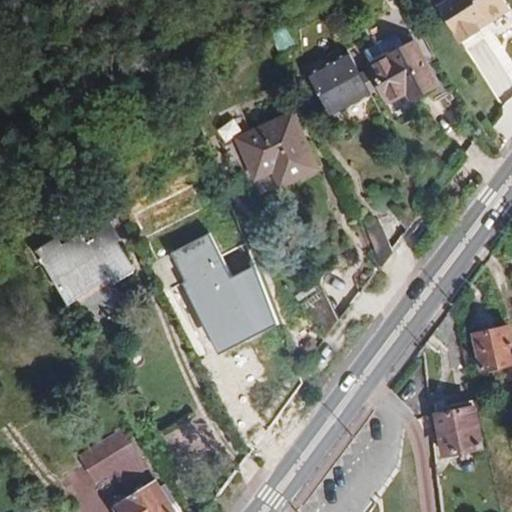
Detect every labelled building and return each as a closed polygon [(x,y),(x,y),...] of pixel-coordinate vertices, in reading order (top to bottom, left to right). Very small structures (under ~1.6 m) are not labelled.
[(511,19),(511,15),(511,10),(505,0),(465,0),(444,14),(467,51),(486,39),(484,35),(481,31),(493,24),(495,29),(511,19)] [(484,35),(495,29),(493,24),(481,31),(484,35)] [(284,27),(272,35),(282,50),(294,43),(284,27)] [(395,36),(362,55),(387,102),(406,92),(410,100),(437,86),(412,42),(402,48),(395,36)] [(371,94),(348,52),(308,75),(330,117),(371,94)] [(292,112),(236,138),(255,180),(273,171),(280,187),(318,169),(292,112)] [(417,215),(431,198),(419,176),(389,202),(408,228),(417,215)] [(262,199),(279,191),(273,178),(256,185),(262,199)] [(57,240),(38,252),(69,301),(109,277),(112,282),(133,269),(115,241),(119,239),(107,219),(62,247),(57,240)] [(392,251),(377,221),(363,234),(379,267),(392,251)] [(221,259),(210,235),(169,255),(219,358),(285,327),(247,247),(221,259)] [(319,282),(293,303),(323,341),(340,318),(319,282)] [(511,339),(509,326),(474,334),(481,370),(511,363),(511,339)] [(484,447),(474,406),(435,415),(443,456),(484,447)] [(168,432),(185,462),(210,448),(194,418),(168,432)] [(114,507),(116,511),(173,511),(120,430),(80,457),(95,482),(114,471),(130,496),(114,507)]
